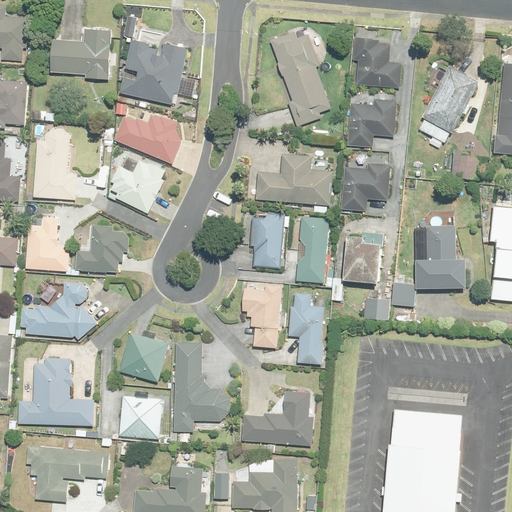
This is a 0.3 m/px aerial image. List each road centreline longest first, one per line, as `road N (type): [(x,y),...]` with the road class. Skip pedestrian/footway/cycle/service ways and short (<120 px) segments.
road 1 (residential): [(187,241),(224,124),(230,0)]
road 2 (residential): [(187,241),(173,243),(159,267),(172,290),(198,294),(207,285),(208,254)]
